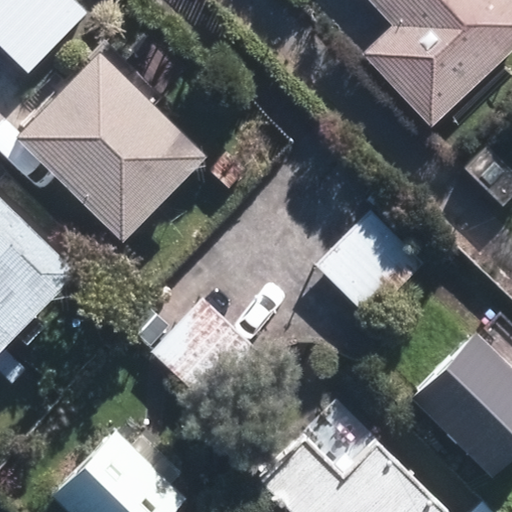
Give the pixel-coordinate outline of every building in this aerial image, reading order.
[(74,0),(0,0),(0,43),(29,71),(87,11),(74,0)] [(511,0),(371,0),(392,22),(360,52),(429,126),(511,49),(511,0)] [(100,49),(18,135),(125,236),(208,151),(100,49)] [(0,189),(0,347),(79,265),(0,189)] [(373,207),(314,266),(381,333),(441,274),(373,207)] [(204,295),(152,351),(213,407),(265,351),(204,295)] [(511,451),(511,365),(475,329),(410,395),(490,474),(511,451)] [(450,511),(452,510),(334,397),(256,478),(291,511),(450,511)] [(117,428),(53,492),(73,511),(171,511),(187,496),(117,428)]
